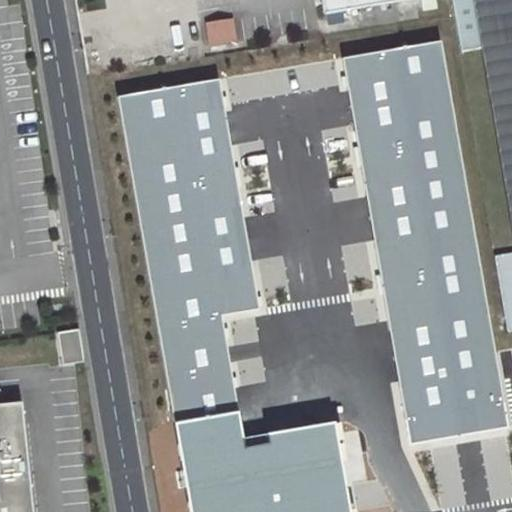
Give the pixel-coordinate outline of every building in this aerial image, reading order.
[(321,0),(324,11),(389,0),(422,0),(423,7),(434,5),(433,0),(321,0)] [(511,95),(496,0),(473,0),(475,9),(511,232),(511,95)] [(511,0),(496,0),(511,95),(511,0)] [(202,23),(209,48),(237,39),(230,14),(202,23)] [(148,89),(218,511),(416,511),(410,474),(394,477),(382,406),(399,403),(439,397),(413,245),(374,251),(370,226),(321,234),(319,218),(311,170),(325,167),(359,161),(342,57),(148,89)] [(333,216),(325,167),(311,170),(319,218),(333,216)] [(511,256),(494,259),(505,334),(511,333),(511,256)] [(60,332),(65,365),(86,361),(81,329),(60,332)] [(399,403),(382,406),(394,477),(410,474),(399,403)] [(0,511),(36,511),(28,423),(0,425),(0,511)]
